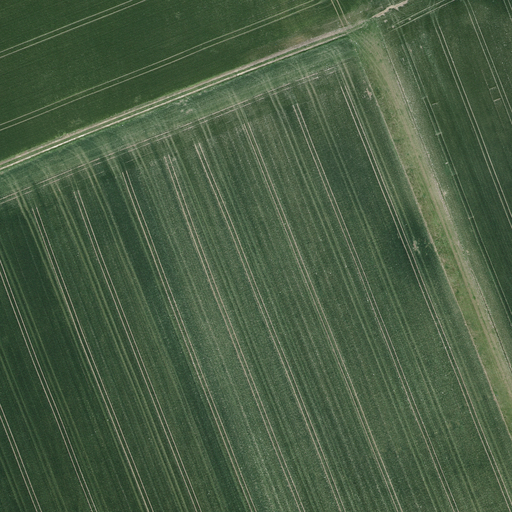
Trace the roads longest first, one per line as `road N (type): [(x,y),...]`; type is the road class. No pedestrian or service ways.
road 1 (track): [(0,166),(239,72)]
road 2 (track): [(368,20),(239,72)]
